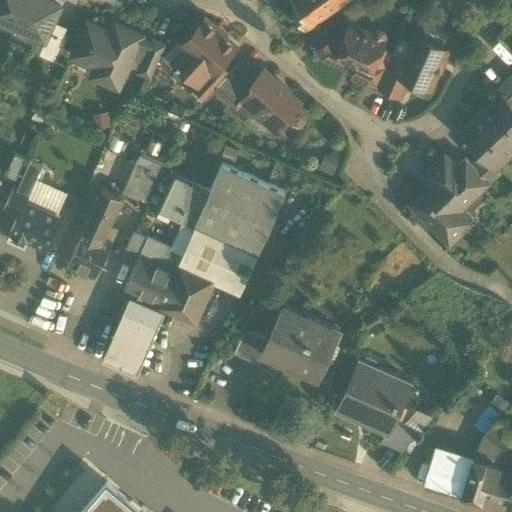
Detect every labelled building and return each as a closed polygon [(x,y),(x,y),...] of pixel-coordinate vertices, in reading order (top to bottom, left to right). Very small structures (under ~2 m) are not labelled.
[(60,6),(45,0),(0,0),(0,22),(45,42),(54,21),(60,6)] [(292,9),(305,27),(325,13),(338,4),(342,0),(294,0),(298,5),(292,9)] [(198,85),(199,86),(219,64),(236,45),(205,17),(194,30),(194,36),(183,47),(190,53),(177,66),(198,85)] [(66,27),(54,21),(45,42),(40,54),(52,59),(66,27)] [(97,78),(118,87),(131,56),(142,61),(151,41),(140,36),(141,35),(120,27),(116,36),(87,23),(72,56),(101,68),(97,78)] [(310,38),(318,48),(334,37),(326,27),(310,38)] [(357,77),(366,82),(376,61),(386,37),(384,31),(378,29),(372,31),(371,32),(364,29),(362,34),(348,28),(342,43),(336,40),(334,37),(318,48),(323,56),(355,70),(354,71),(357,77)] [(168,58),(177,66),(190,53),(183,47),(194,36),(194,30),(168,58)] [(410,77),(430,86),(447,48),(414,33),(403,60),(397,72),(410,77)] [(138,71),(151,77),(165,44),(152,39),(151,41),(142,61),(138,71)] [(392,55),(387,66),(376,61),(366,82),(378,87),(377,88),(401,98),(410,77),(397,72),(403,60),(392,55)] [(214,87),(236,107),(242,101),(241,100),(255,85),(254,79),(255,78),(237,62),(228,73),(214,87)] [(193,90),(203,99),(214,87),(228,73),(219,64),(199,86),(198,85),(193,90)] [(270,125),(274,129),(282,128),(285,124),(285,117),(299,102),(263,69),(255,78),(254,79),(255,85),(241,100),(242,101),(253,110),(260,110),(269,118),(270,125)] [(502,93),(511,103),(511,71),(495,88),(501,94),(502,93)] [(501,94),(482,113),(511,143),(511,103),(502,93),(501,94)] [(191,109),(174,101),(169,111),(187,119),(191,109)] [(253,110),(242,101),(236,107),(247,117),(253,110)] [(108,110),(92,113),(94,128),(110,126),(108,110)] [(511,147),(511,143),(482,113),(462,132),(482,152),(494,165),(495,164),(511,147)] [(220,157),(233,163),(239,149),(226,143),(220,157)] [(125,190),(147,200),(165,158),(143,148),(125,190)] [(332,174),(342,152),(332,148),(329,154),(325,152),(318,168),(332,174)] [(5,174),(16,179),(26,157),(15,152),(5,174)] [(410,202),(449,242),(465,227),(452,214),(479,188),(456,164),(444,152),(424,172),(432,180),(410,202)] [(482,152),(472,162),(491,181),(501,170),(495,164),(494,165),(482,152)] [(491,181),(472,162),(466,155),(456,164),(479,188),(480,190),(491,181)] [(30,158),(18,187),(30,192),(37,177),(43,163),(30,158)] [(214,184),(280,215),(290,193),(224,162),(214,184)] [(182,219),(195,225),(210,191),(176,175),(160,210),(182,219)] [(67,190),(37,177),(30,192),(27,200),(57,213),(67,190)] [(210,191),(195,225),(257,253),(280,215),(214,184),(210,191)] [(3,209),(17,215),(24,199),(27,200),(30,192),(18,187),(13,185),(3,209)] [(102,187),(95,202),(114,210),(113,212),(117,213),(124,197),(102,187)] [(27,237),(44,245),(58,214),(57,213),(27,200),(24,199),(17,215),(7,236),(24,244),(27,237)] [(108,223),(113,212),(114,210),(95,202),(84,228),(96,233),(102,220),(108,223)] [(195,225),(182,219),(171,242),(185,248),(195,225)] [(96,233),(102,236),(108,223),(102,220),(96,233)] [(241,291),(257,253),(195,225),(185,248),(175,270),(160,304),(166,307),(195,320),(214,279),(241,291)] [(121,258),(134,264),(136,259),(139,254),(149,232),(135,226),(121,258)] [(102,236),(96,233),(84,228),(83,227),(67,263),(95,276),(111,240),(102,236)] [(139,254),(175,270),(185,248),(171,242),(149,232),(139,254)] [(148,302),(157,306),(160,304),(175,270),(139,254),(136,259),(134,264),(125,285),(132,288),(148,295),(147,298),(148,302)] [(106,355),(140,370),(166,307),(160,304),(157,306),(148,302),(147,298),(148,295),(132,288),(106,355)] [(264,350),(316,374),(337,329),(283,303),(268,337),(262,349),(264,350)] [(233,351),(257,363),(264,350),(262,349),(268,337),(245,326),(233,351)] [(385,428),(387,429),(394,415),(388,413),(393,401),(399,403),(409,382),(358,359),(336,409),(357,419),(358,416),(385,428)] [(388,413),(394,415),(399,403),(393,401),(388,413)] [(417,406),(404,420),(420,427),(433,413),(417,406)] [(485,431),(494,419),(485,413),(477,425),(485,431)] [(380,439),(401,448),(420,427),(404,420),(394,415),(387,429),(385,428),(384,431),(380,439)] [(358,416),(357,419),(384,431),(385,428),(358,416)] [(511,427),(496,416),(494,419),(485,431),(484,432),(509,450),(499,465),(494,473),(502,479),(511,480),(511,427)] [(499,465),(509,450),(484,432),(473,458),(499,465)] [(425,485),(461,496),(473,458),(437,447),(425,485)] [(507,507),(511,508),(511,480),(502,479),(494,473),(499,465),(473,458),(461,496),(483,501),(484,497),(508,503),(507,507)] [(143,511),(107,481),(80,511),(143,511)]
